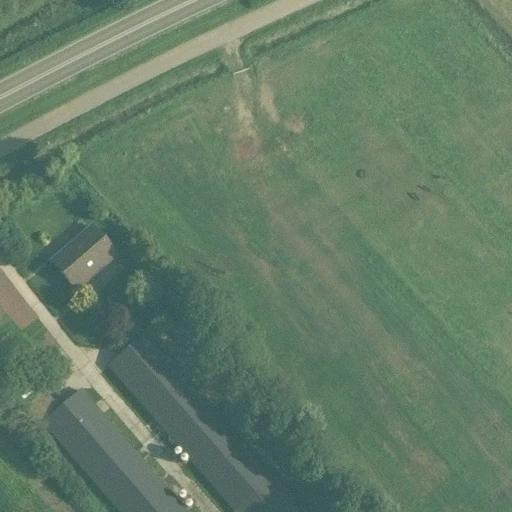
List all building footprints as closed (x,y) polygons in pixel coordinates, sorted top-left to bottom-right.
[(50,263),(75,292),(116,257),(90,228),(50,263)] [(179,309),(162,323),(179,343),(196,329),(179,309)] [(18,347),(8,333),(0,339),(0,350),(5,357),(18,347)] [(300,511),(273,479),(147,333),(106,368),(231,511),(300,511)] [(116,511),(186,511),(81,390),(58,409),(43,392),(26,408),(41,425),(116,511)]
